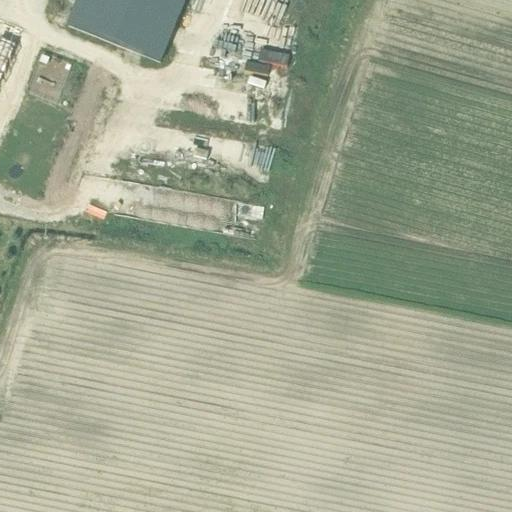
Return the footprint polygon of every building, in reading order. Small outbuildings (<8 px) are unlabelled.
[(102,0),(97,14),(189,52),(210,0),(102,0)] [(94,76),(106,80),(113,59),(101,55),(94,76)] [(91,141),(87,160),(97,163),(102,143),(91,141)] [(147,186),(145,195),(168,201),(170,192),(147,186)] [(222,232),(223,201),(197,200),(196,231),(222,232)]
